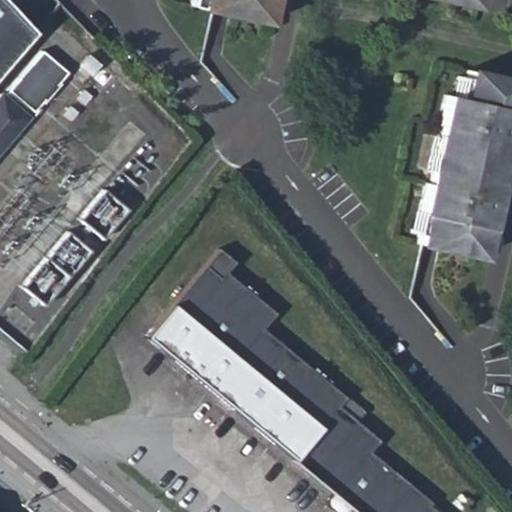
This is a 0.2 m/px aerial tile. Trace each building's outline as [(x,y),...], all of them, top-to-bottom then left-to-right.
[(0,0),(0,84),(43,35),(8,0),(0,0)] [(187,0),(186,9),(220,17),(265,28),(271,0),(187,0)] [(428,0),(481,13),(483,0),(428,0)] [(39,50),(5,91),(31,113),(65,72),(39,50)] [(412,235),(477,249),(490,191),(487,191),(499,134),(504,135),(511,94),(511,73),(464,64),(457,91),(441,89),(435,120),(441,121),(427,179),(421,176),(414,204),(420,205),(412,235)] [(2,95),(28,117),(31,113),(5,91),(2,95)] [(0,149),(28,117),(2,95),(0,93),(0,149)] [(52,302),(127,205),(102,186),(70,227),(51,212),(7,267),(52,302)] [(224,272),(233,262),(216,248),(142,337),(352,511),(434,511),(426,505),(429,502),(368,452),(378,440),(337,406),(344,397),(261,329),(274,313),(224,272)] [(458,492),(450,503),(460,511),(468,501),(458,492)]
